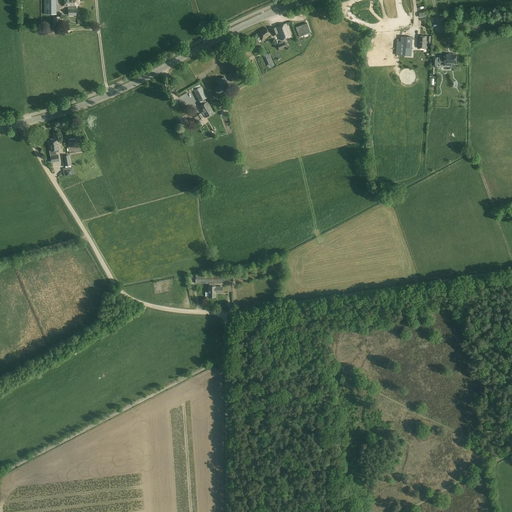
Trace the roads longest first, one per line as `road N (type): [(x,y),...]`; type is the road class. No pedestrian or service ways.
road 1 (tertiary): [(0,129),(83,106),(308,0)]
road 2 (track): [(225,313),(511,460)]
road 3 (track): [(22,124),(119,290),(148,305),(225,313)]
road 4 (track): [(225,313),(511,270)]
road 5 (track): [(0,474),(226,357)]
road 6 (track): [(227,511),(225,313)]
road 7 (track): [(401,511),(511,453)]
